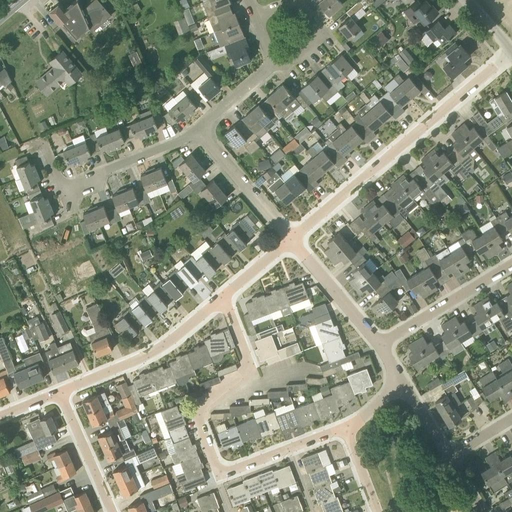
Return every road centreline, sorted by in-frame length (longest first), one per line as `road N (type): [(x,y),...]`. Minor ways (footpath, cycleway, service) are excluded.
road 1 (residential): [(292,244),(511,52)]
road 2 (residential): [(218,477),(198,417),(247,366),(220,301)]
road 3 (residential): [(43,149),(63,189),(199,133)]
road 4 (residential): [(59,395),(157,353),(220,301)]
road 5 (residential): [(379,344),(511,264)]
road 6 (residential): [(270,71),(322,36),(292,4),(254,22)]
road 7 (residential): [(292,244),(199,133)]
road 8 (residential): [(379,344),(292,244)]
road 9 (residential): [(112,511),(59,395)]
